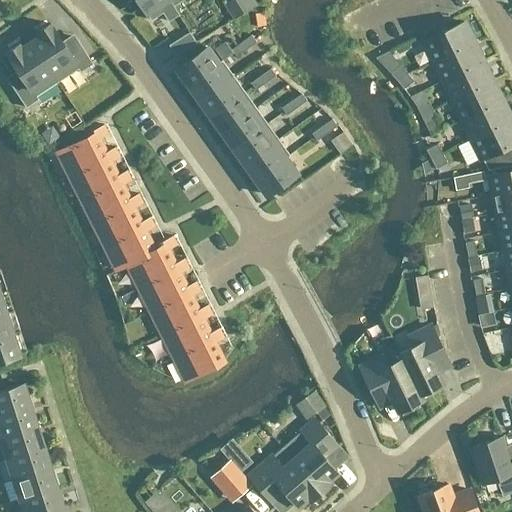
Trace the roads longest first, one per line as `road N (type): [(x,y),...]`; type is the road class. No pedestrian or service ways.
road 1 (residential): [(262,241),(149,79),(80,0)]
road 2 (residential): [(382,484),(262,241)]
road 3 (residential): [(382,484),(459,417),(511,386)]
